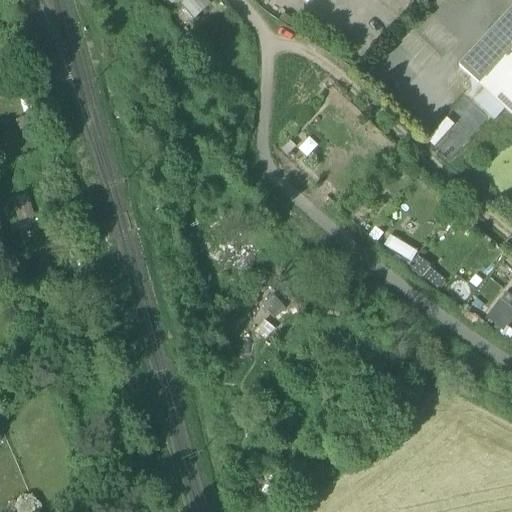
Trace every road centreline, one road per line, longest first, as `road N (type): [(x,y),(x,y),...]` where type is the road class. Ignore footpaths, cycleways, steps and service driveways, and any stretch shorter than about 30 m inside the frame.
road 1 (track): [(511,233),(346,82),(263,31)]
road 2 (track): [(225,511),(190,375)]
